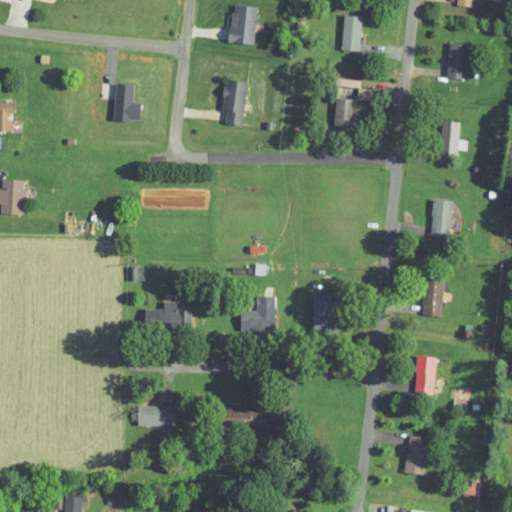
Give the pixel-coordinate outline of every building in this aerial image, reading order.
[(245,1),(224,0),(219,0),(219,37),(243,38),(245,1)] [(349,10),(331,10),(330,44),(348,45),(349,10)] [(454,73),(456,38),(437,37),(436,72),(454,73)] [(237,77),(215,73),(209,104),(215,105),(213,117),(229,120),(237,77)] [(349,82),(349,74),(325,73),(325,81),(349,82)] [(122,79),(103,78),(102,115),(129,115),(129,97),(122,97),(122,79)] [(341,120),(342,93),(324,93),(323,120),(341,120)] [(447,149),(448,116),(429,115),(428,148),(447,149)] [(13,172),(0,171),(0,206),(12,207),(13,172)] [(418,229),(437,231),(441,193),(422,191),(418,229)] [(430,309),(432,272),(412,271),(410,308),(430,309)] [(264,288),(245,288),(245,303),(229,303),(229,326),(263,326),(264,288)] [(133,301),(133,319),(178,320),(179,302),(166,302),(166,295),(152,294),(152,302),(133,301)] [(303,328),(333,329),(334,294),(303,294),(303,328)] [(424,349),(404,349),(403,385),(423,386),(424,349)] [(126,418),(160,419),(161,398),(127,398),(126,418)] [(252,422),(253,402),(212,401),(212,421),(252,422)] [(394,466),(413,467),(415,429),(396,428),(394,466)] [(70,493),(53,493),(52,509),(69,509),(70,493)]
